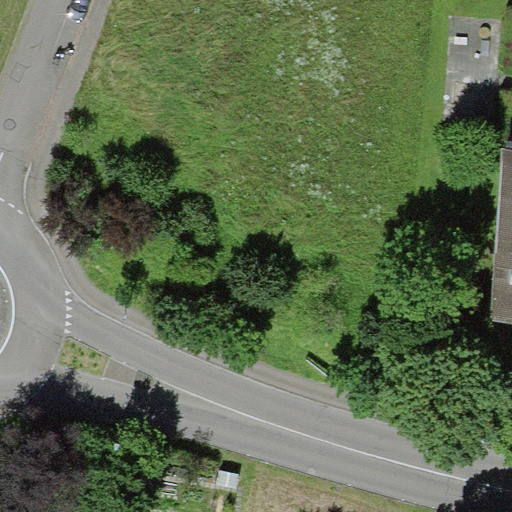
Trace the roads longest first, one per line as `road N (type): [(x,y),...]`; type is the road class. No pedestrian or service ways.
road 1 (secondary): [(511,484),(400,461),(37,333)]
road 2 (residential): [(70,0),(0,185)]
road 3 (secondary): [(37,333),(38,279),(28,254),(0,226)]
